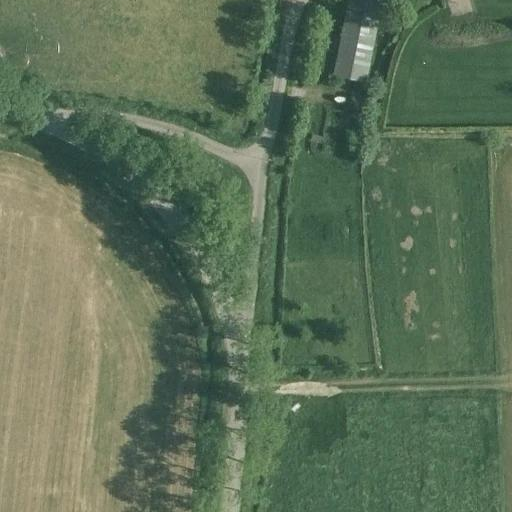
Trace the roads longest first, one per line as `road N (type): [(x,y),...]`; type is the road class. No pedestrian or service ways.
road 1 (unclassified): [(239,403),(223,299),(182,223),(107,148),(47,118)]
road 2 (residential): [(239,403),(266,167)]
road 3 (residential): [(266,167),(156,124),(113,115),(47,118)]
road 4 (residential): [(266,167),(301,0)]
